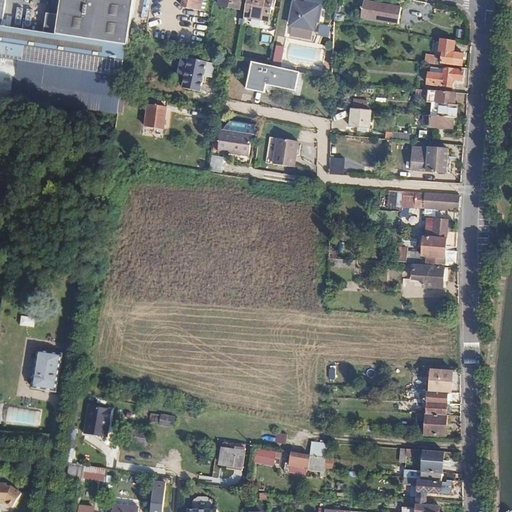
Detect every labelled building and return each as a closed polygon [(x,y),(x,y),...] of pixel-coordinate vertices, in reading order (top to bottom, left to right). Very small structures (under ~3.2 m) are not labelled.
[(0,91),(117,110),(127,46),(115,44),(120,0),(48,0),(46,16),(31,15),(28,31),(0,26),(0,24),(14,27),(17,6),(0,3),(0,91)] [(203,0),(184,0),(183,8),(201,11),(203,0)] [(219,0),(219,4),(239,8),(240,0),(219,0)] [(247,0),(244,16),(268,21),(272,0),(247,0)] [(312,31),(317,8),(294,3),(289,26),(290,26),(289,36),(309,39),(311,30),(312,31)] [(365,3),(362,19),(400,26),(403,10),(365,3)] [(261,43),(271,45),(272,36),(263,34),(261,43)] [(451,54),(453,42),(441,40),(440,53),(444,53),(442,64),(462,66),(463,55),(451,54)] [(276,45),(272,62),(280,63),(283,47),(276,45)] [(427,56),(426,64),(436,65),(437,57),(427,56)] [(188,58),(182,88),(201,91),(206,62),(188,58)] [(270,67),(252,63),(247,90),(265,94),(266,89),(270,67)] [(305,74),(270,67),(266,89),(300,97),(305,74)] [(428,75),(427,86),(452,88),(452,81),(463,81),(464,72),(445,70),(444,77),(428,75)] [(454,106),(455,93),(428,92),(427,104),(442,105),(454,106)] [(149,105),(144,127),(162,131),(166,109),(149,105)] [(454,106),(442,105),(441,117),(454,119),(456,119),(457,106),(454,106)] [(371,111),(352,110),(351,129),(369,130),(371,111)] [(432,117),(431,127),(453,129),(454,119),(441,117),(432,117)] [(228,120),(226,130),(251,134),(253,135),(255,121),(252,121),(252,123),(228,120)] [(225,157),(226,157),(227,152),(247,156),(251,134),(226,130),(222,129),(218,151),(226,152),(225,157)] [(297,143),(276,139),(273,155),(294,159),(297,143)] [(413,148),(411,171),(448,173),(449,150),(413,148)] [(227,152),(226,157),(249,161),(249,156),(247,156),(227,152)] [(294,159),(273,155),(271,163),(292,168),(294,159)] [(212,156),(210,171),(223,173),(225,157),(212,156)] [(345,175),(345,158),(331,158),(330,174),(345,175)] [(403,206),(460,212),(460,196),(404,192),(403,206)] [(427,265),(445,266),(446,248),(457,248),(458,233),(447,233),(448,222),(428,221),(427,239),(425,239),(424,254),(424,258),(427,258),(427,265)] [(399,248),(398,263),(407,263),(408,254),(408,249),(399,248)] [(408,254),(407,263),(427,265),(427,258),(424,258),(424,254),(408,254)] [(425,267),(423,287),(443,289),(445,268),(425,267)] [(21,326),(35,327),(36,318),(22,317),(21,326)] [(39,350),(33,388),(57,391),(63,354),(39,350)] [(448,393),(452,393),(453,372),(431,371),(430,378),(430,392),(448,393)] [(427,392),(427,403),(447,404),(448,393),(430,392),(427,392)] [(426,415),(447,416),(447,404),(427,403),(426,411),(426,415)] [(89,407),(87,417),(110,421),(112,411),(89,407)] [(446,436),(447,416),(426,415),(425,435),(446,436)] [(87,417),(85,435),(105,438),(107,422),(110,423),(110,421),(87,417)] [(162,417),(161,425),(173,427),(175,419),(162,417)] [(76,448),(77,430),(69,429),(68,447),(76,448)] [(147,445),(149,434),(132,431),(130,442),(147,445)] [(287,434),(276,434),(277,445),(287,444),(287,434)] [(67,448),(66,463),(73,463),(75,449),(67,448)] [(274,467),(278,453),(258,448),(254,462),(274,467)] [(222,449),(220,464),(243,467),(246,452),(222,449)] [(327,459),(327,451),(312,449),(311,456),(327,459)] [(424,451),(406,449),(406,457),(423,458),(424,451)] [(423,458),(422,472),(442,473),(443,452),(424,451),(423,458)] [(310,456),(292,453),(289,468),(308,470),(309,465),(310,456)] [(311,456),(310,456),(309,465),(326,467),(327,459),(311,456)] [(82,485),(85,466),(70,464),(68,483),(82,485)] [(308,470),(289,468),(289,474),(307,477),(308,470)] [(442,473),(405,470),(405,477),(418,478),(418,480),(441,482),(442,473)] [(418,480),(418,499),(426,499),(426,493),(449,494),(451,492),(451,481),(448,481),(448,482),(441,482),(418,480)] [(154,483),(150,511),(162,511),(166,484),(154,483)] [(7,486),(0,485),(0,503),(6,504),(13,508),(21,494),(12,489),(6,489),(7,486)] [(426,499),(418,499),(416,511),(439,511),(440,507),(426,506),(426,499)]
